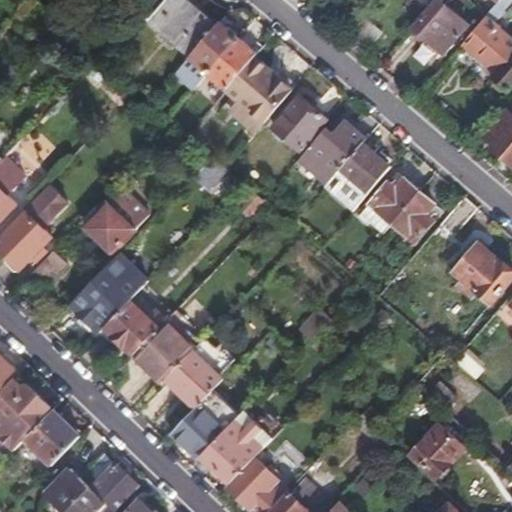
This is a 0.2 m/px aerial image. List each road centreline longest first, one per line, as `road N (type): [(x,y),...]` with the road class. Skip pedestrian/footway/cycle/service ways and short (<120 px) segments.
road 1 (residential): [(511,212),(264,0)]
road 2 (residential): [(0,315),(208,511)]
